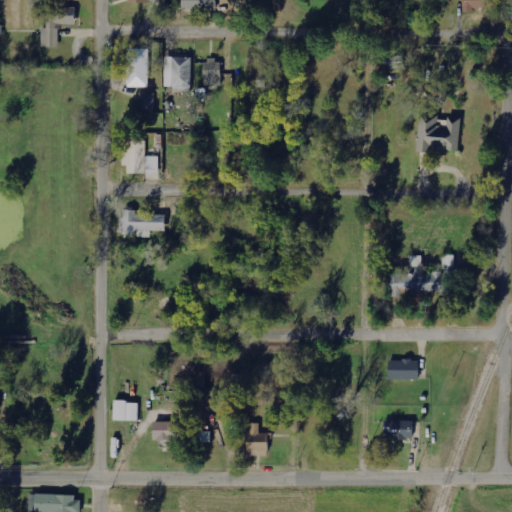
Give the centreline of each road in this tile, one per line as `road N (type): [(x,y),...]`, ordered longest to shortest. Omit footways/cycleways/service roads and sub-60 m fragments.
road 1 (residential): [(511,479),(0,472)]
road 2 (residential): [(106,511),(110,0)]
road 3 (residential): [(499,480),(508,0)]
road 4 (residential): [(361,480),(357,0)]
road 5 (residential): [(238,472),(242,0)]
road 6 (residential): [(110,27),(506,35)]
road 7 (residential): [(499,194),(111,183)]
road 8 (residential): [(499,335),(238,332)]
road 9 (residential): [(238,332),(111,331)]
